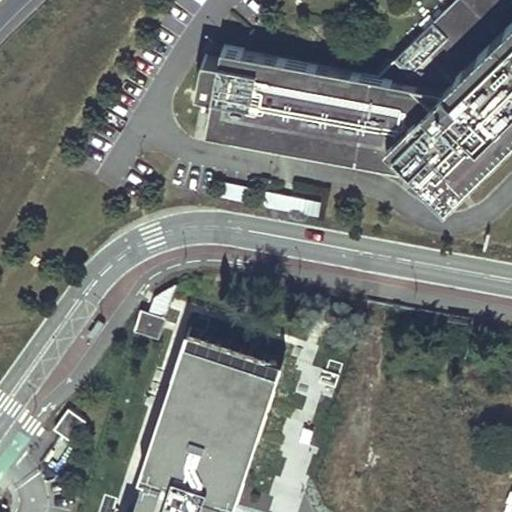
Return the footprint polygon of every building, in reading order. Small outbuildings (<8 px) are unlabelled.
[(511,0),(451,0),(378,70),(440,83),(448,76),(454,82),(511,26),(511,0)] [(511,26),(454,82),(448,76),(440,83),(388,133),(417,162),(448,195),(511,133),(511,26)] [(378,70),(229,41),(213,124),(235,128),(417,162),(388,133),(440,83),(378,70)] [(166,314),(143,306),(137,324),(160,332),(166,314)] [(273,356),(179,328),(133,476),(138,477),(127,511),(221,511),(224,504),(228,505),(273,356)] [(400,339),(343,511),(448,511),(450,508),(463,511),(511,511),(511,460),(471,447),(497,370),(400,339)] [(71,436),(85,416),(70,405),(55,425),(71,436)]
